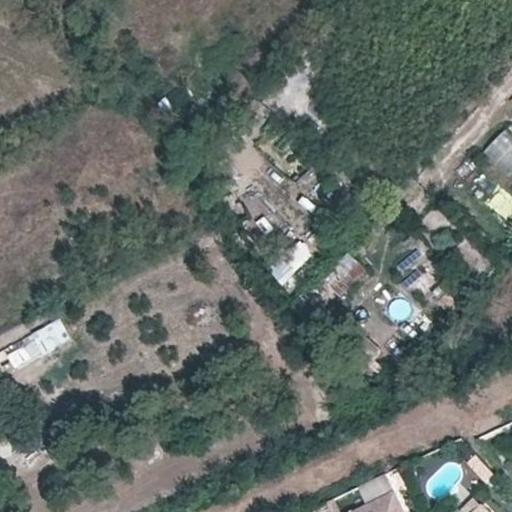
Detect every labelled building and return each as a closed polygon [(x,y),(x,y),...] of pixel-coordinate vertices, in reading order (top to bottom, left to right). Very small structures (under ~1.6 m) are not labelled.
[(506,176),(511,171),(511,131),(507,126),(482,149),(506,176)] [(204,180),(225,204),(235,194),(214,170),(204,180)] [(282,283),(321,246),(304,228),(265,265),(282,283)] [(292,305),(311,332),(335,314),(358,289),(353,284),(366,269),(344,248),(292,305)] [(16,365),(69,339),(59,320),(7,345),(16,365)] [(493,473),(476,456),(469,463),(486,481),(493,473)] [(388,475),(360,488),(366,500),(393,487),(388,475)] [(369,505),(353,511),(405,511),(393,487),(366,500),(369,505)] [(487,511),(474,499),(462,511),(461,511),(487,511)]
